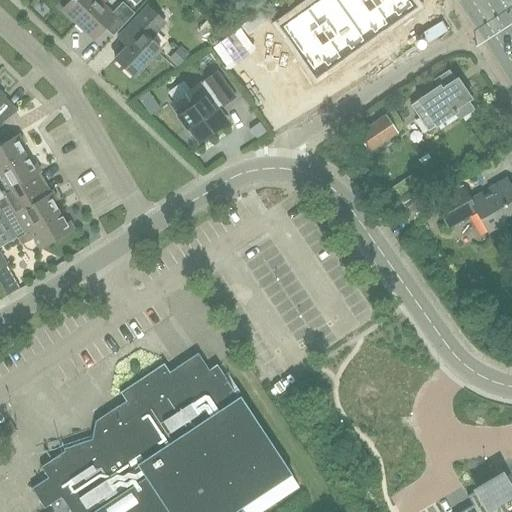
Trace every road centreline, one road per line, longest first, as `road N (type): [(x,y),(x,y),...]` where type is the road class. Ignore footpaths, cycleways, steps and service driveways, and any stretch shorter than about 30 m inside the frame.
road 1 (residential): [(511,383),(460,362),(325,184),(299,170),(267,168)]
road 2 (residential): [(0,21),(61,75),(144,228)]
road 3 (residential): [(416,57),(277,146),(267,168)]
road 4 (residential): [(144,228),(0,320)]
road 5 (residential): [(267,168),(233,176),(144,228)]
